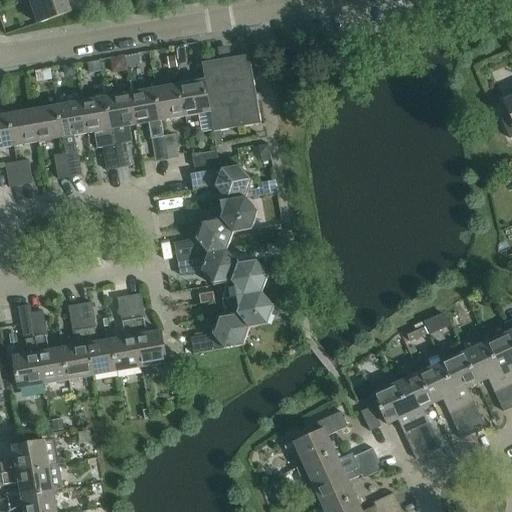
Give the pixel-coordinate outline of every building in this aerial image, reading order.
[(30,0),(39,24),(72,13),(67,0),(30,0)] [(203,65),(202,65),(205,82),(211,114),(214,134),(216,146),(217,146),(223,145),(221,133),(262,125),(249,57),(231,60),(230,51),(219,53),(220,62),(203,65)] [(139,54),(125,57),(127,68),(141,66),(139,54)] [(100,61),(88,63),(89,74),(102,72),(100,61)] [(74,66),(63,68),(64,74),(69,77),(76,76),(74,66)] [(51,70),(36,71),(37,83),(52,80),(51,70)] [(205,82),(181,86),(186,119),(211,114),(205,82)] [(181,86),(156,90),(162,123),(186,119),(181,86)] [(156,90),(131,95),(137,127),(150,125),(153,142),(157,163),(169,161),(165,140),(162,123),(156,90)] [(131,95),(107,99),(120,170),(130,168),(127,146),(133,145),(130,129),(137,127),(131,95)] [(107,99),(83,103),(88,136),(95,135),(98,150),(104,150),(107,172),(120,170),(107,99)] [(511,116),(503,121),(511,140),(511,99),(506,102),(511,116)] [(83,103),(58,108),(64,140),(67,155),(71,178),(82,176),(78,153),(75,138),(88,136),(83,103)] [(58,108),(34,112),(40,145),(64,140),(58,108)] [(34,112),(10,116),(15,149),(40,145),(34,112)] [(10,116),(0,117),(0,151),(15,149),(10,116)] [(176,138),(165,140),(169,161),(180,160),(176,138)] [(270,145),(260,146),(261,156),(271,155),(270,145)] [(217,153),(194,157),(196,169),(219,165),(217,153)] [(67,155),(55,157),(59,180),(71,178),(67,155)] [(28,163),(18,164),(22,187),(32,185),(28,163)] [(18,164),(6,166),(6,167),(10,189),(22,187),(18,164)] [(197,174),(191,175),(193,191),(193,192),(216,188),(220,193),(222,203),(247,199),(253,182),(242,169),(240,167),(197,174)] [(275,181),(263,184),(265,195),(277,193),(275,181)] [(247,199),(222,203),(224,213),(222,219),(234,234),(253,231),(259,213),(247,199)] [(196,241),(175,244),(178,260),(228,251),(234,234),(222,219),(203,223),(196,241)] [(228,251),(178,260),(181,276),(202,273),(215,287),(234,284),(239,265),(228,251)] [(239,265),(234,284),(237,288),(239,299),(264,295),(270,276),(258,262),(239,265)] [(214,292),(200,295),(201,305),(216,302),(214,292)] [(241,308),(239,314),(250,329),(269,326),(272,316),(278,318),(280,312),(274,310),(275,308),(264,295),(239,299),(241,308)] [(143,296),(131,298),(143,369),(168,365),(163,331),(148,334),(146,321),(147,320),(143,296)] [(128,338),(113,340),(119,374),(143,369),(131,298),(120,300),(124,324),(125,324),(128,338)] [(93,304),(82,306),(94,378),(119,374),(113,340),(98,343),(96,329),(98,329),(93,304)] [(30,355),(15,357),(21,390),(45,386),(33,315),(32,315),(31,306),(20,307),(26,341),(27,341),(30,355)] [(76,337),(63,339),(64,349),(70,382),(94,378),(82,306),(71,308),(75,332),(76,337)] [(45,313),(33,315),(45,386),(70,382),(64,349),(49,351),(47,337),(49,337),(45,313)] [(213,336),(192,340),(194,355),(244,346),(250,329),(239,314),(220,317),(213,336)] [(416,330),(407,334),(411,343),(429,334),(423,322),(414,327),(416,330)] [(511,338),(510,334),(487,344),(511,398),(511,338)] [(17,335),(10,336),(11,344),(18,343),(17,335)] [(511,398),(487,344),(465,355),(478,384),(489,379),(501,405),(505,412),(511,408),(511,398)] [(460,345),(438,355),(442,365),(474,435),(486,429),(479,415),(467,389),(478,384),(465,355),(460,345)] [(442,365),(419,375),(433,405),(443,400),(455,426),(461,440),(474,435),(442,365)] [(419,375),(396,385),(428,455),(440,450),(422,409),(433,405),(419,375)] [(382,382),(371,387),(374,395),(375,398),(387,425),(388,425),(398,421),(404,434),(416,461),(417,460),(428,455),(396,385),(393,378),(382,382)] [(372,408),(362,413),(362,414),(370,432),(371,433),(382,428),(372,408)] [(149,412),(140,413),(142,422),(151,420),(149,412)] [(321,431),(285,448),(286,451),(295,447),(304,466),(305,467),(336,453),(329,437),(348,428),(341,413),(318,424),(321,431)] [(63,420),(52,421),(54,432),(64,430),(63,420)] [(2,463),(0,463),(0,477),(51,468),(51,467),(60,465),(56,440),(46,442),(14,447),(17,462),(15,463),(3,465),(2,463)] [(304,466),(295,471),(297,473),(299,473),(308,492),(315,489),(379,460),(374,449),(354,458),(356,462),(343,468),(336,453),(305,467),(304,466)] [(308,492),(306,493),(307,496),(316,492),(325,511),(356,498),(349,483),(362,477),(364,480),(384,471),(383,470),(379,460),(315,489),(308,492)] [(51,468),(0,477),(0,488),(7,487),(6,485),(20,482),(23,498),(56,492),(65,491),(60,465),(51,467),(51,468)] [(11,511),(9,511),(59,511),(56,492),(23,498),(25,510),(12,511),(11,511)] [(325,511),(324,511),(385,511),(400,505),(395,494),(374,504),(376,507),(366,511),(362,511),(356,498),(325,511)]
